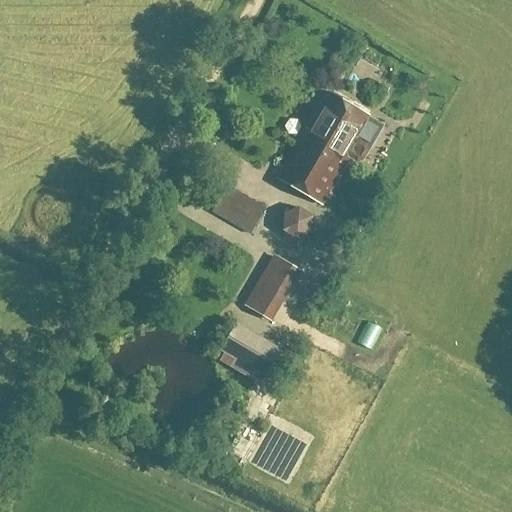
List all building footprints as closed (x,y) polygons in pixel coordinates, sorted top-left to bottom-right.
[(354,141),(367,118),(330,96),(308,133),(304,131),(275,180),(320,207),(348,159),(355,163),(361,161),(366,153),(364,147),(354,141)] [(354,181),(347,194),(356,200),(364,187),(354,181)] [(251,203),(241,220),(255,227),(265,211),(251,203)] [(311,233),(312,219),(298,210),(283,218),(283,233),(295,240),(311,233)] [(275,260),(246,309),(267,322),(296,272),(275,260)] [(224,353),(239,361),(233,371),(265,387),(284,350),(238,326),(224,353)]
